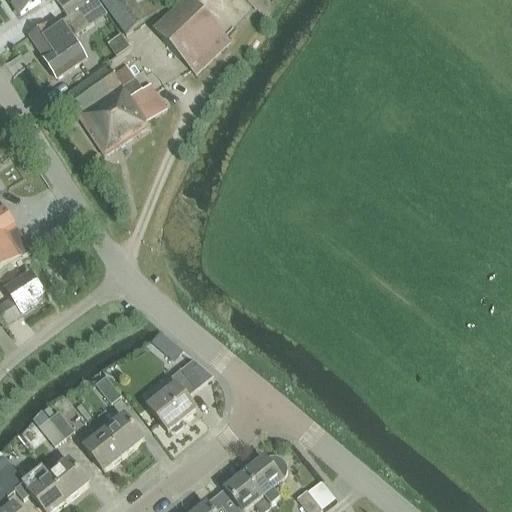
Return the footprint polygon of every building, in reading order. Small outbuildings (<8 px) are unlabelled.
[(11,0),(23,18),(51,0),(11,0)] [(45,60),(43,61),(59,83),(87,64),(73,44),(110,20),(96,0),(86,0),(65,14),(70,22),(52,33),(49,28),(32,41),(45,60)] [(65,14),(86,0),(55,0),(65,14)] [(170,10),(162,0),(100,0),(127,39),(170,10)] [(197,80),(232,48),(200,13),(165,45),(197,80)] [(111,55),(127,51),(123,37),(107,41),(111,55)] [(149,124),(168,114),(151,89),(144,94),(128,70),(114,79),(109,72),(69,98),(80,114),(76,117),(104,160),(151,129),(149,124)] [(0,276),(13,268),(22,262),(0,228),(0,276)] [(0,285),(4,283),(17,274),(13,268),(0,276),(0,285)] [(32,278),(23,284),(17,274),(4,283),(10,293),(8,294),(12,301),(0,308),(0,316),(8,328),(38,309),(34,302),(44,296),(32,278)] [(177,437),(184,431),(185,427),(183,424),(197,414),(188,402),(214,381),(212,378),(195,364),(169,385),(175,392),(150,412),(169,436),(170,435),(172,437),(177,437)] [(96,389),(111,408),(122,400),(107,380),(96,389)] [(41,431),(57,451),(66,443),(51,423),(43,414),(35,423),(41,431)] [(76,436),(60,416),(51,423),(66,443),(76,436)] [(125,419),(104,435),(125,461),(145,445),(125,419)] [(104,477),(125,461),(104,435),(94,443),(91,439),(83,446),(86,450),(84,451),(104,477)] [(69,504),(89,489),(69,463),(67,465),(64,460),(56,467),(59,471),(49,479),(69,504)] [(266,462),(266,461),(246,477),(273,511),(282,504),(274,494),(285,485),(284,483),(287,480),(289,475),(289,471),(287,466),(284,463),(280,461),(275,460),(271,460),(266,462)] [(25,485),(10,466),(0,474),(2,477),(16,494),(25,505),(33,499),(42,511),(59,511),(69,504),(49,479),(43,471),(25,485)] [(0,509),(2,511),(17,511),(14,507),(12,509),(6,502),(16,494),(0,474),(0,509)] [(257,511),(271,511),(273,511),(246,477),(226,493),(241,511),(251,511),(255,509),(257,511)] [(298,502),(306,511),(322,511),(309,494),(298,502)]
